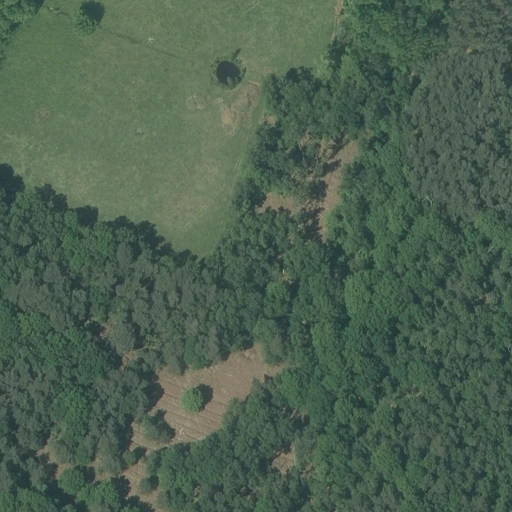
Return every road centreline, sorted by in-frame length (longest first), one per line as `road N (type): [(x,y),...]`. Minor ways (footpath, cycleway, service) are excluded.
road 1 (track): [(403,511),(511,335)]
road 2 (track): [(425,511),(466,433),(511,419)]
